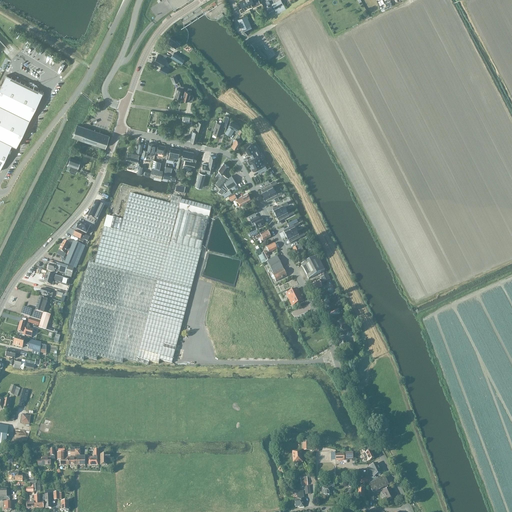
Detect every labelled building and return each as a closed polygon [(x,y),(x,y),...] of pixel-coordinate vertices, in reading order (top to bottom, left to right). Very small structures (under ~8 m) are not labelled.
[(242,8),(239,10),(241,13),(245,11),(245,9),(254,5),(255,7),(261,4),(258,0),(243,0),(239,2),(242,8)] [(286,9),(283,5),(280,0),(279,0),(272,4),(275,9),(277,14),(286,9)] [(246,15),(238,19),(242,29),(250,25),(246,15)] [(178,47),(180,43),(176,40),(176,42),(170,38),(166,45),(173,50),(176,46),(178,47)] [(157,55),(153,62),(161,66),(158,71),(166,75),(169,70),(162,66),(166,60),(157,55)] [(7,75),(0,88),(0,169),(12,145),(16,147),(40,98),(41,99),(44,93),(40,91),(39,91),(7,75)] [(180,99),(184,87),(181,86),(180,89),(177,89),(174,97),(180,99)] [(192,102),(194,96),(190,95),(192,89),(188,88),(187,91),(184,91),(182,99),(192,102)] [(226,127),(229,117),(225,116),(222,124),(217,122),(213,133),(220,136),(223,126),(226,127)] [(240,126),(231,121),(228,126),(229,126),(225,133),(230,136),(234,129),(237,131),(240,126)] [(77,125),(73,137),(87,142),(87,141),(92,143),(91,144),(93,145),(94,143),(105,147),(109,136),(91,130),(77,125)] [(233,143),(231,146),(237,149),(241,142),(242,142),(243,141),(239,138),(243,131),(240,129),(233,142),(233,143)] [(196,143),(199,132),(193,131),(190,141),(196,143)] [(143,149),(142,155),(150,157),(151,153),(154,154),(154,152),(156,144),(149,143),(147,150),(143,149)] [(164,154),(166,147),(157,145),(155,152),(164,154)] [(250,145),(245,148),(248,154),(248,155),(250,154),(252,158),(248,160),(248,161),(247,161),(247,162),(248,164),(249,164),(250,164),(250,165),(260,160),(257,155),(258,155),(256,150),(254,151),(250,145)] [(178,157),(179,150),(171,148),(168,159),(173,161),(174,157),(178,157)] [(182,159),(186,160),(184,165),(194,167),(196,160),(192,159),(194,153),(183,150),(182,159)] [(138,169),(139,164),(137,164),(139,154),(128,152),(126,160),(136,163),(136,164),(135,168),(138,169)] [(216,157),(210,156),(208,165),(203,164),(201,170),(207,171),(207,172),(213,173),(216,157)] [(70,158),(68,165),(71,166),(68,173),(75,175),(77,168),(80,161),(70,158)] [(260,160),(250,165),(251,167),(250,167),(250,168),(251,170),(252,171),(253,170),(253,171),(259,168),(261,172),(267,169),(265,165),(263,166),(260,160)] [(223,192),(236,184),(232,176),(228,178),(223,174),(229,167),(224,163),(218,170),(220,171),(215,177),(219,179),(215,184),(221,188),(223,192)] [(166,166),(165,170),(162,180),(171,182),(171,180),(175,180),(176,175),(170,174),(172,168),(166,166)] [(152,168),(150,176),(154,177),(154,179),(161,181),(163,171),(152,168)] [(200,173),(196,186),(202,188),(206,174),(200,173)] [(276,181),(261,189),(264,195),(275,190),(272,185),(277,183),(276,181)] [(277,194),(275,190),(264,195),(268,201),(278,196),(282,194),(283,193),(282,191),(277,194)] [(239,206),(251,200),(248,193),(235,200),(239,206)] [(89,263),(71,329),(74,330),(67,357),(83,361),(84,357),(97,361),(98,357),(122,363),(123,359),(148,366),(149,362),(158,364),(159,360),(172,364),(191,289),(208,220),(211,208),(181,200),(181,199),(172,197),(170,204),(130,194),(123,220),(113,218),(110,229),(104,228),(95,264),(89,263)] [(95,202),(87,220),(94,223),(102,205),(95,202)] [(289,204),(287,202),(272,210),(275,216),(286,211),(284,207),(289,204)] [(122,216),(125,205),(115,203),(115,206),(118,207),(117,215),(122,216)] [(288,215),(286,211),(275,216),(279,223),(294,215),(293,213),(288,215)] [(255,215),(248,218),(253,228),(255,226),(257,229),(264,226),(261,220),(259,221),(258,218),(256,218),(255,215)] [(79,223),(76,230),(86,234),(89,228),(91,229),(94,224),(85,220),(82,225),(79,223)] [(299,226),(298,224),(283,231),(286,238),(297,232),(295,228),(299,226)] [(88,240),(89,238),(76,231),(73,236),(79,239),(79,241),(83,243),(85,239),(88,240)] [(263,241),(270,237),(267,232),(263,234),(263,233),(260,235),(255,237),(257,240),(261,238),(263,241)] [(297,232),(286,238),(287,239),(290,244),(300,239),(305,236),(304,234),(299,237),(297,233),(297,232)] [(70,250),(67,248),(70,244),(64,241),(59,251),(64,254),(66,251),(69,253),(64,264),(76,269),(85,247),(73,242),(70,250)] [(272,256),(269,258),(267,254),(277,249),(274,244),(266,248),(267,249),(265,250),(266,252),(262,254),(266,262),(273,258),(272,256)] [(296,257),(304,253),(300,246),(292,250),(296,257)] [(312,259),(317,257),(312,246),(307,249),(312,259)] [(276,282),(286,276),(277,257),(267,262),(271,271),(270,271),(276,282)] [(317,257),(312,259),(301,265),(308,280),(325,271),(317,257)] [(50,265),(48,270),(57,273),(57,272),(65,274),(65,276),(71,278),(72,275),(74,269),(58,264),(57,267),(50,265)] [(47,274),(44,283),(51,285),(52,286),(53,285),(54,283),(53,282),(52,282),(53,279),(54,280),(55,277),(54,276),(47,274)] [(54,280),(61,283),(61,284),(67,286),(69,279),(56,274),(54,280)] [(326,281),(324,277),(320,278),(321,280),(311,285),(314,291),(322,287),(320,284),(326,281)] [(52,298),(53,294),(50,293),(50,291),(43,288),(43,289),(42,289),(40,294),(52,298)] [(300,295),(297,289),(290,292),(289,290),(286,292),(287,294),(286,294),(289,300),(300,295)] [(303,301),(300,295),(289,300),(292,306),(293,306),(294,307),(297,306),(296,304),(303,301)] [(39,298),(38,301),(35,311),(23,308),(21,315),(41,321),(38,329),(46,331),(50,316),(43,314),(47,301),(39,298)] [(326,305),(330,304),(328,300),(325,302),(324,301),(320,303),(324,312),(329,310),(326,305)] [(339,313),(337,309),(329,313),(331,317),(339,313)] [(345,318),(338,322),(344,332),(351,329),(346,318),(345,318)] [(25,334),(24,336),(31,337),(33,330),(28,328),(29,324),(20,322),(17,332),(25,334)] [(40,353),(41,345),(41,343),(30,340),(29,343),(24,342),(24,340),(16,338),(14,345),(22,348),(23,344),(29,346),(28,349),(40,353)] [(341,351),(348,348),(345,339),(338,342),(341,351)] [(20,351),(16,350),(8,348),(6,357),(15,359),(16,354),(22,355),(22,356),(25,357),(26,353),(20,351)] [(22,362),(15,360),(13,368),(20,370),(22,362)] [(20,389),(16,387),(11,385),(8,393),(17,397),(20,389)] [(19,416),(20,407),(21,407),(22,403),(23,403),(24,393),(20,393),(19,400),(18,400),(15,416),(19,416)] [(0,409),(8,411),(10,400),(4,399),(4,400),(0,399),(0,409)] [(0,425),(0,444),(2,445),(6,445),(6,444),(9,426),(0,425)] [(309,451),(312,450),(312,442),(303,442),(303,451),(309,451)] [(75,448),(75,465),(85,465),(85,457),(80,457),(80,448),(75,448)] [(98,457),(98,450),(94,450),(94,457),(89,457),(89,465),(98,465),(98,457)] [(293,463),(302,462),(301,451),(292,452),(293,463)] [(369,461),(374,459),(370,452),(363,456),(364,459),(364,460),(365,459),(366,460),(368,459),(369,461)] [(67,465),(68,457),(65,457),(65,453),(57,453),(57,461),(60,461),(60,466),(67,466),(67,465)] [(344,453),(335,454),(335,461),(344,461),(344,459),(353,459),(353,453),(346,453),(346,454),(344,454),(344,453)] [(110,455),(100,455),(100,465),(107,465),(107,461),(110,461),(110,455)] [(38,466),(51,465),(51,459),(50,459),(50,457),(42,457),(42,461),(38,461),(38,466)] [(379,467),(378,467),(376,464),(370,467),(370,468),(369,469),(367,469),(367,471),(369,471),(369,476),(374,475),(374,476),(376,475),(380,475),(380,473),(381,473),(379,470),(380,469),(379,467)] [(22,481),(23,476),(18,476),(18,472),(9,472),(9,481),(22,481)] [(373,493),(388,485),(384,477),(378,480),(378,478),(368,479),(369,484),(368,484),(373,493)] [(334,483),(325,484),(325,488),(322,488),(322,495),(324,495),(324,496),(329,496),(329,494),(331,494),(331,488),(335,488),(334,483)] [(382,492),(383,494),(381,495),(381,496),(382,499),(383,499),(385,498),(387,502),(388,501),(388,502),(389,502),(391,502),(391,501),(391,500),(394,498),(391,492),(390,488),(382,492)] [(53,490),(45,490),(45,496),(45,508),(51,508),(51,496),(53,496),(53,493),(53,490)] [(31,503),(26,503),(26,509),(27,509),(28,509),(29,509),(30,509),(35,508),(34,499),(34,496),(32,496),(32,499),(31,499),(31,503)] [(34,499),(35,508),(40,508),(41,509),(42,509),(43,508),(43,502),(40,502),(40,496),(34,496),(34,499)] [(294,500),(295,507),(299,507),(300,508),(304,508),(303,498),(298,499),(298,500),(294,500)] [(61,511),(65,511),(66,511),(68,511),(69,511),(69,502),(61,502),(61,511)] [(11,511),(11,510),(12,510),(12,503),(4,503),(4,510),(6,510),(6,511),(7,511),(10,511),(11,511)]
